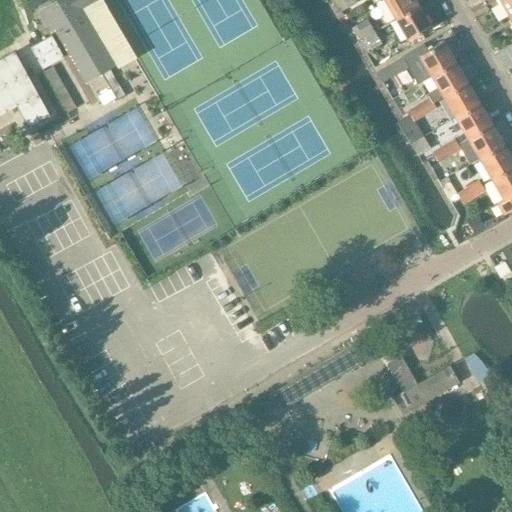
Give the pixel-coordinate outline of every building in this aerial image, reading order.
[(30,0),(25,3),(30,12),(50,0),(30,0)] [(52,24),(86,81),(115,65),(84,13),(82,8),(94,0),(57,0),(40,10),(48,26),(52,24)] [(355,0),(335,0),(333,1),(339,12),(356,1),(355,0)] [(384,0),(384,1),(395,21),(418,7),(414,0),(384,0)] [(511,0),(499,0),(509,16),(511,14),(511,0)] [(418,7),(395,21),(408,42),(431,29),(418,7)] [(359,42),(375,33),(366,18),(351,27),(359,42)] [(381,43),(375,33),(359,42),(365,52),(381,43)] [(402,57),(408,67),(420,60),(430,77),(455,63),(443,42),(428,51),(424,44),(402,57)] [(0,59),(0,114),(16,106),(27,127),(49,115),(15,52),(0,59)] [(438,89),(427,95),(430,100),(431,99),(433,103),(443,98),(467,84),(455,63),(430,77),(438,89)] [(383,68),(377,72),(382,81),(393,75),(387,65),(383,68)] [(443,98),(455,118),(479,104),(467,84),(443,98)] [(430,100),(418,106),(421,111),(423,109),(426,114),(436,108),(433,103),(431,99),(430,100)] [(455,118),(467,139),(492,125),(479,104),(455,118)] [(421,111),(418,106),(408,112),(413,121),(426,114),(423,109),(421,111)] [(475,162),(479,160),(504,145),(492,125),(467,139),(474,150),(470,153),(475,162)] [(455,141),(442,148),(445,153),(447,151),(450,156),(460,150),(455,141)] [(479,160),(492,181),(511,168),(511,159),(504,145),(479,160)] [(445,153),(442,148),(432,154),(438,163),(450,156),(447,151),(445,153)] [(511,168),(492,181),(504,201),(497,205),(504,216),(511,211),(511,168)] [(479,182),(467,189),(469,194),(472,193),(474,198),(485,191),(479,182)] [(469,194),(467,189),(457,195),(462,205),(474,198),(472,193),(469,194)] [(476,216),(466,222),(474,235),(484,230),(476,216)] [(511,245),(500,252),(508,265),(511,262),(511,245)] [(495,266),(502,278),(510,273),(503,261),(495,266)] [(268,397),(270,401),(278,413),(286,409),(362,365),(352,347),(340,355),(268,397)] [(478,383),(490,375),(473,354),(464,360),(478,383)] [(403,393),(392,399),(401,415),(458,383),(450,369),(449,367),(417,385),(417,384),(401,356),(387,364),(395,379),(403,393)] [(493,390),(485,394),(493,408),(501,404),(493,390)] [(239,421),(241,425),(247,435),(266,425),(258,411),(239,421)]
